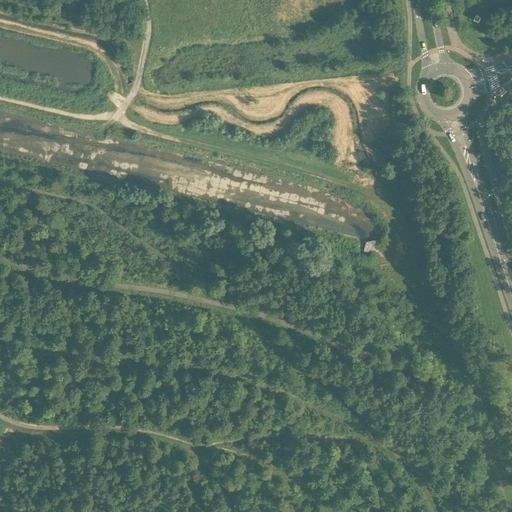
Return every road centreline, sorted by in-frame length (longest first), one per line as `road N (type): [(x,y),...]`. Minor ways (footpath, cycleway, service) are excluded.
road 1 (track): [(116,119),(352,190),(387,215),(400,254)]
road 2 (secondary): [(511,297),(451,116)]
road 3 (track): [(119,101),(107,59),(89,45),(0,22)]
road 4 (track): [(142,0),(147,27),(137,85),(116,119)]
